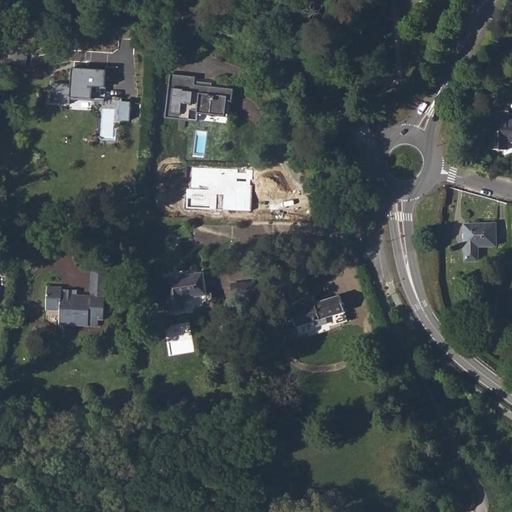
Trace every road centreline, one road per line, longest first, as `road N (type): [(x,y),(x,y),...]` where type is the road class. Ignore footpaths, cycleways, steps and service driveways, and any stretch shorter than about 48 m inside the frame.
road 1 (track): [(399,216),(371,223),(379,288),(480,490),(478,511)]
road 2 (residential): [(357,137),(293,68),(244,38),(150,13),(58,5)]
road 3 (secondary): [(511,394),(428,325),(405,262),(399,216)]
road 4 (secondary): [(487,0),(429,112)]
